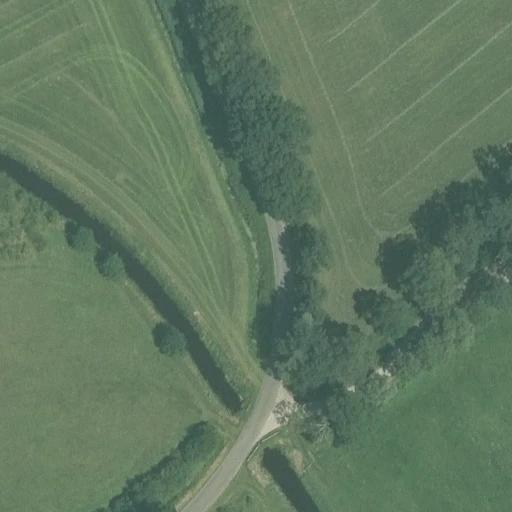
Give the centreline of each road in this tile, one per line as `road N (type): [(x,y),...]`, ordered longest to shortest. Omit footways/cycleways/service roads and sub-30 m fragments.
road 1 (unclassified): [(185,511),(247,445),(281,377),(282,305),(275,234),(181,0)]
road 2 (track): [(511,260),(344,391),(281,377)]
